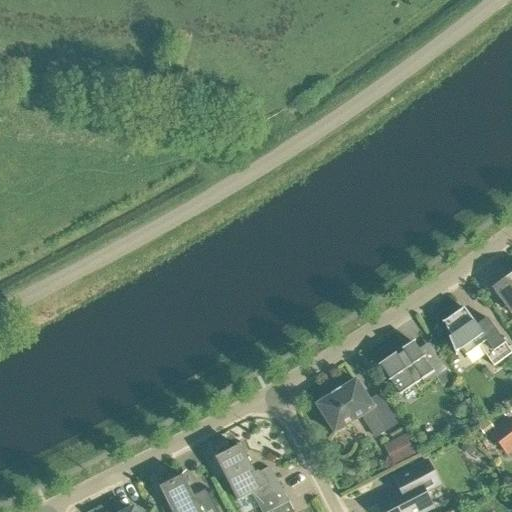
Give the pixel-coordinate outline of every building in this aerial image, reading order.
[(503,279),(504,281),(492,289),(511,316),(511,314),(511,275),(510,273),(503,279)] [(448,340),(455,357),(456,357),(456,355),(460,352),(465,358),(479,348),(493,368),(511,355),(487,320),(476,327),(463,310),(444,323),(441,324),(442,325),(444,325),(446,331),(451,338),(448,340)] [(432,374),(417,352),(412,344),(380,366),(400,396),(432,374)] [(436,379),(442,388),(453,380),(447,371),(436,379)] [(316,407),(334,436),(362,418),(375,438),(387,431),(356,382),(341,391),(340,390),(330,396),(331,397),(329,399),(323,397),(319,400),(318,406),(316,407)] [(460,405),(471,424),(480,419),(469,400),(460,405)] [(491,436),(506,455),(511,450),(511,422),(510,421),(491,436)] [(479,430),(484,437),(494,430),(488,423),(479,430)] [(383,447),(393,466),(414,455),(404,436),(383,447)] [(459,451),(469,459),(477,448),(467,440),(459,451)] [(259,511),(292,511),(271,471),(267,470),(254,476),(244,456),(247,454),(241,444),(228,451),(229,454),(216,461),(237,501),(251,494),(259,511)] [(424,494),(439,486),(427,463),(393,480),(400,493),(376,505),(379,511),(425,511),(432,508),(424,494)] [(168,506),(161,510),(161,511),(216,511),(210,498),(197,505),(183,478),(159,490),(168,506)]
